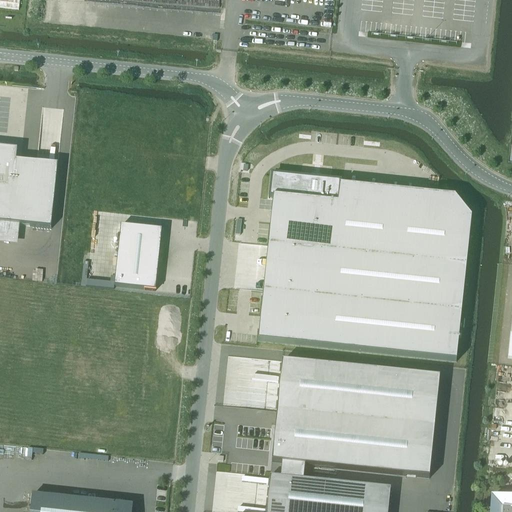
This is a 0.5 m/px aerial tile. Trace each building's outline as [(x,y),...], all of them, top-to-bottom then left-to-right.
[(0,224),(20,226),(51,229),(58,166),(57,166),(37,164),(36,164),(20,162),(16,161),(17,151),(0,148),(0,224)] [(272,176),(270,198),(272,198),(272,200),(267,247),(263,292),(263,293),(257,342),(456,363),(471,218),(455,198),(342,186),(341,186),(339,185),(340,183),(272,176)] [(121,226),(114,287),(155,292),(162,231),(121,226)] [(282,464),(280,478),(303,481),(305,467),(429,479),(439,378),(281,362),(276,413),(277,413),(271,463),(282,464)] [(387,511),(390,490),(303,481),(280,478),(270,477),(266,511),(387,511)] [(131,511),(132,508),(32,497),(30,511),(131,511)] [(511,511),(511,499),(491,498),(490,511),(511,511)]
